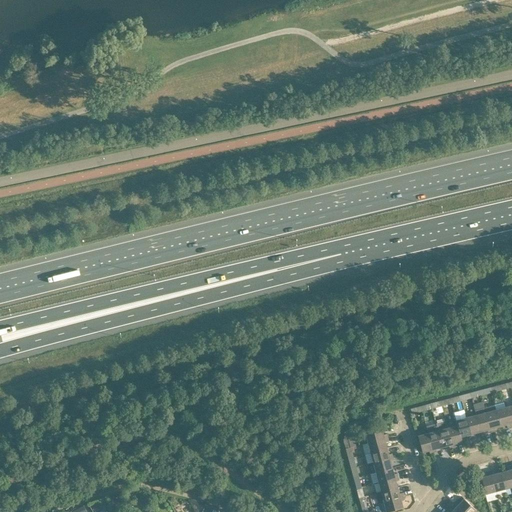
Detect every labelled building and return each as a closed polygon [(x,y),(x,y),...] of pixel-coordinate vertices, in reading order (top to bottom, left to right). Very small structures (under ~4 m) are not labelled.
[(503,402),(494,405),(500,426),(506,424),(507,427),(511,426),(505,407),(503,402)] [(494,405),(484,407),(491,432),(494,431),(494,427),(500,426),(494,405)] [(484,407),(475,410),(476,415),(476,416),(480,431),(481,434),(488,432),(491,432),(484,407)] [(476,415),(466,417),(471,437),(475,436),(474,433),(480,431),(476,415)] [(466,417),(456,420),(457,425),(461,436),(467,435),(468,438),(471,437),(466,417)] [(436,423),(436,425),(442,446),(448,445),(449,448),(453,447),(448,428),(446,420),(436,423)] [(433,431),(428,433),(433,452),(437,451),(436,448),(442,446),(436,425),(432,426),(433,431)] [(457,425),(448,428),(453,447),(456,446),(456,443),(462,441),(457,425)] [(365,432),(368,442),(387,437),(386,434),(383,434),(381,428),(365,432)] [(433,452),(428,433),(418,435),(422,452),(429,450),(430,453),(433,452)] [(368,442),(370,452),(387,448),(385,441),(388,441),(387,437),(368,442)] [(351,447),(346,448),(348,458),(353,457),(352,452),(354,452),(354,449),(356,448),(355,446),(351,447)] [(370,452),(373,462),(393,457),(392,453),(388,454),(387,448),(370,452)] [(373,462),(376,472),(392,468),(390,461),(393,460),(393,457),(373,462)] [(508,470),(501,472),(505,488),(511,486),(511,473),(510,466),(507,467),(508,470)] [(376,472),(378,482),(398,476),(397,473),(394,474),(392,468),(376,472)] [(494,471),(490,472),(496,491),(505,488),(501,472),(495,474),(494,471)] [(496,491),(490,472),(487,472),(488,475),(481,477),(486,494),(496,491)] [(378,482),(381,492),(397,487),(396,481),(399,480),(398,476),(378,482)] [(381,492),(384,501),(403,496),(402,493),(399,494),(397,487),(381,492)] [(110,498),(107,500),(113,511),(124,506),(118,496),(113,499),(113,498),(110,498)] [(403,496),(384,501),(386,511),(403,507),(401,500),(404,500),(403,496)] [(462,511),(473,511),(476,510),(461,496),(454,504),(462,511)] [(98,502),(91,505),(94,511),(101,507),(98,502)]
